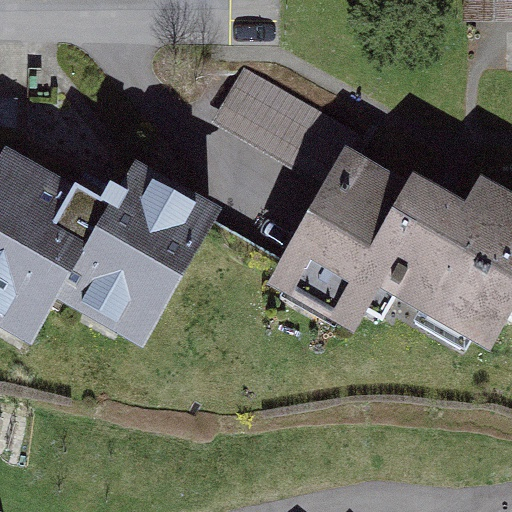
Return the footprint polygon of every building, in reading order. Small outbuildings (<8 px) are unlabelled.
[(511,0),(470,0),(472,30),(511,28),(511,0)] [(360,145),(246,82),(216,135),(330,198),(360,145)] [(390,180),(360,163),(298,277),(381,322),(443,208),(390,180)] [(62,194),(16,166),(0,192),(0,335),(24,350),(105,220),(62,194)] [(473,219),(446,205),(405,283),(488,327),(511,281),(511,208),(486,195),(473,219)] [(145,221),(116,203),(62,291),(149,345),(203,259),(220,233),(161,196),(145,221)]
